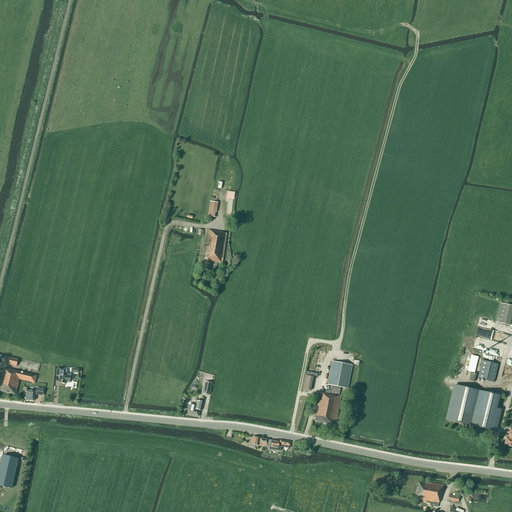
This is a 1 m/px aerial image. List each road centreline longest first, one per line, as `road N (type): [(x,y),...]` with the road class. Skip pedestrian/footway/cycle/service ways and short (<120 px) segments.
road 1 (tertiary): [(511,475),(248,429),(0,404)]
road 2 (track): [(290,436),(308,344),(339,343),(349,272),(398,85),(416,55),(417,32),(408,25)]
